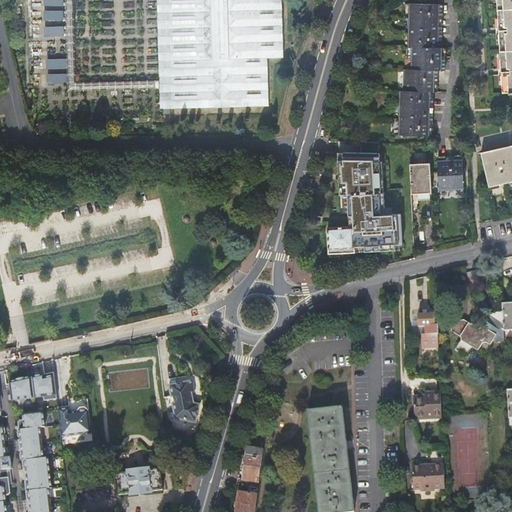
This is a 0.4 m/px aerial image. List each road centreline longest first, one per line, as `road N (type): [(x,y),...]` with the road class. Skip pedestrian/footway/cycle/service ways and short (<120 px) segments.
road 1 (secondary): [(262,288),(346,0)]
road 2 (residential): [(0,360),(230,312)]
road 3 (secondary): [(203,511),(249,340)]
road 4 (residential): [(373,344),(378,507)]
road 5 (unclassified): [(369,279),(511,244)]
